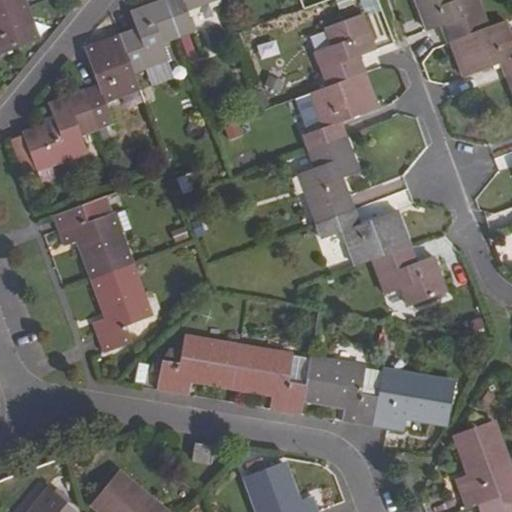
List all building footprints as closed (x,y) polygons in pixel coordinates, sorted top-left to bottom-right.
[(0,0),(0,53),(38,40),(23,0),(0,0)] [(162,0),(132,11),(137,27),(133,29),(121,34),(134,72),(169,58),(163,41),(180,35),(166,0),(162,0)] [(166,0),(180,35),(196,30),(188,9),(211,0),(166,0)] [(445,25),(451,41),(488,26),(478,0),(417,0),(429,31),(445,25)] [(113,14),(121,34),(133,29),(125,10),(113,14)] [(334,46),(318,51),(329,86),(367,72),(361,55),(377,49),(365,15),(327,28),(334,46)] [(511,38),(505,20),(488,26),(451,41),(464,76),(501,62),(507,77),(511,75),(511,38)] [(140,89),(134,72),(121,34),(85,48),(99,86),(85,91),(98,128),(113,123),(105,102),(140,89)] [(325,127),(305,134),(310,149),(347,135),(343,121),(380,108),(367,72),(329,86),(313,92),(325,127)] [(88,152),(82,133),(98,128),(85,91),(50,104),(57,121),(24,133),(24,135),(38,170),(88,152)] [(24,135),(10,140),(23,176),(38,170),(24,135)] [(316,167),(299,173),(316,223),(355,209),(344,176),(359,171),(347,135),(310,149),(316,167)] [(52,165),(38,170),(42,182),(56,177),(52,165)] [(106,196),(55,215),(66,245),(80,240),(94,278),(130,265),(106,196)] [(322,238),(344,230),(357,265),(374,258),(411,244),(398,210),(360,224),(355,209),(316,223),(322,238)] [(433,256),(418,262),(411,244),(374,258),(386,293),(403,286),(410,305),(447,291),(433,256)] [(126,325),(150,317),(130,265),(94,278),(108,318),(93,324),(105,353),(133,343),(126,325)] [(389,314),(406,310),(401,291),(385,295),(389,314)] [(392,322),(386,321),(381,343),(388,344),(392,322)] [(191,378),(231,385),(238,348),(183,338),(179,363),(162,360),(156,389),(188,395),(191,378)] [(301,414),(305,397),(306,385),(288,382),(292,357),(238,348),(231,385),(273,392),(270,409),(301,414)] [(311,360),(292,357),(288,382),(306,385),(311,360)] [(311,360),(306,385),(305,397),(345,405),(342,421),(373,426),(378,397),(360,394),(365,369),(311,360)] [(382,371),(365,369),(360,394),(378,397),(382,371)] [(373,426),(386,428),(404,431),(406,415),(449,423),(452,402),(455,383),(382,371),(378,397),(373,426)] [(455,479),(466,508),(480,503),(511,491),(511,470),(493,421),(474,428),(455,434),(470,474),(455,479)] [(210,463),(214,446),(195,443),(192,460),(210,463)] [(246,450),(238,458),(243,472),(270,462),(268,454),(246,450)] [(317,511),(312,497),(297,502),(283,463),(245,477),(257,511),(317,511)] [(162,511),(118,473),(92,503),(102,511),(162,511)] [(31,511),(76,511),(50,490),(31,511)] [(483,511),(511,511),(511,491),(480,503),(483,511)]
